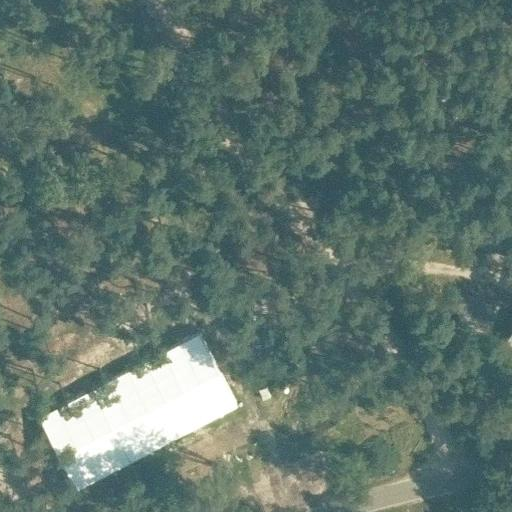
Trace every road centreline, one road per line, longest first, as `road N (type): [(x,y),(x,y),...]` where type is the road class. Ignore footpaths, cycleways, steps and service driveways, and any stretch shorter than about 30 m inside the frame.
road 1 (track): [(0,141),(256,152),(310,236)]
road 2 (unclassified): [(322,511),(359,494),(458,470),(511,467)]
road 3 (track): [(256,152),(223,69),(169,0)]
